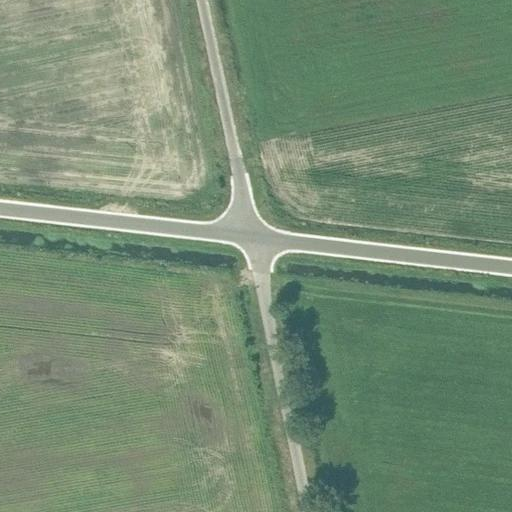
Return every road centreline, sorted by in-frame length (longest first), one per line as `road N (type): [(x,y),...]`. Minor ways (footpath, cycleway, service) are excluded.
road 1 (unclassified): [(307,511),(252,234)]
road 2 (unclassified): [(511,267),(252,234)]
road 3 (unclassified): [(252,234),(0,207)]
road 4 (unclassified): [(252,234),(201,0)]
